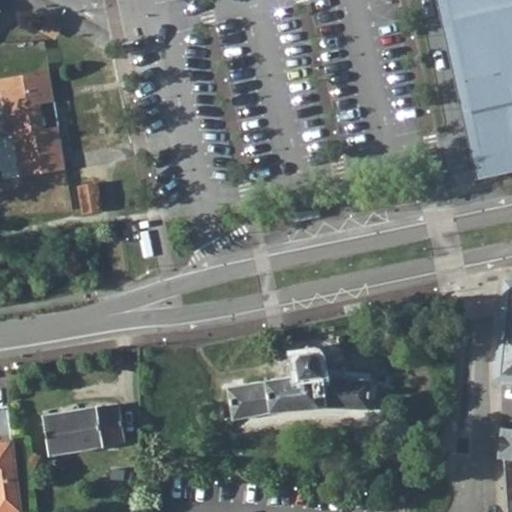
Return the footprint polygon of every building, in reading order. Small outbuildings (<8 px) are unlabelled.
[(511,0),(441,0),(477,162),(511,154),(511,0)] [(8,108),(0,109),(0,135),(7,135),(14,176),(60,169),(53,129),(41,130),(36,102),(49,100),(43,71),(3,77),(8,108)] [(3,77),(0,77),(0,109),(8,108),(3,77)] [(87,181),(71,184),(76,211),(93,209),(87,181)] [(511,288),(507,287),(499,369),(507,370),(506,371),(511,373),(511,288)] [(227,338),(202,343),(203,346),(204,356),(230,352),(227,338)] [(245,386),(227,389),(232,421),(273,412),(284,411),(323,408),(388,412),(389,385),(373,380),(318,375),(316,356),(311,353),(300,353),(295,358),(298,377),(286,379),(283,379),(245,386)] [(119,403),(43,415),(51,457),(124,446),(119,403)] [(0,511),(10,511),(20,511),(14,461),(8,407),(0,408),(0,511)] [(511,511),(511,431),(498,431),(498,442),(504,511),(511,511)]
